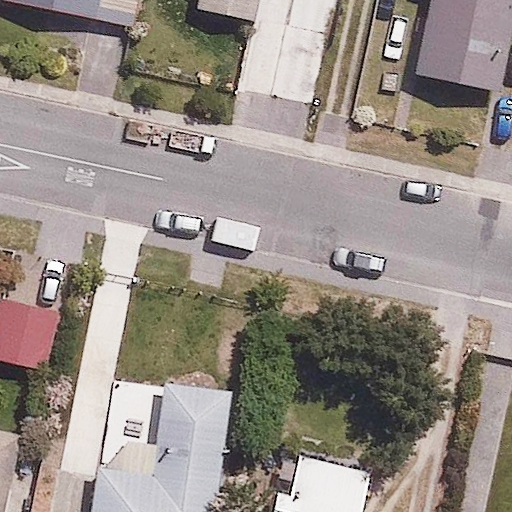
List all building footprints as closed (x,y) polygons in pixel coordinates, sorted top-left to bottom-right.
[(5,0),(132,23),(136,0),(5,0)] [(259,0),(194,0),(194,4),(258,14),(259,0)] [(508,0),(411,0),(404,74),(499,84),(508,0)] [(352,33),(252,21),(243,94),(343,106),(352,33)] [(0,362),(49,371),(60,310),(0,299),(0,362)] [(210,511),(222,386),(150,379),(143,460),(95,455),(89,511),(210,511)] [(0,498),(14,431),(0,428),(0,498)] [(352,511),(363,466),(277,446),(261,511),(352,511)]
